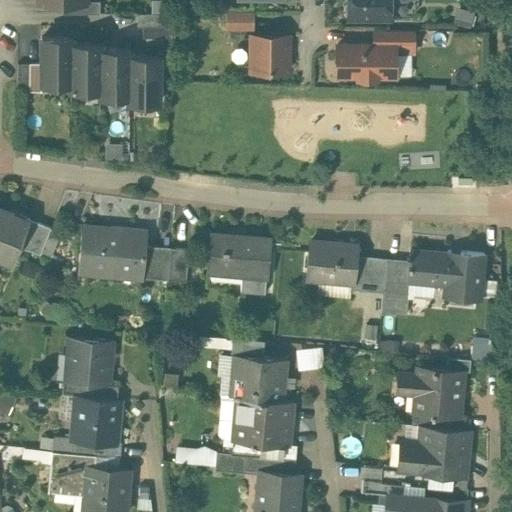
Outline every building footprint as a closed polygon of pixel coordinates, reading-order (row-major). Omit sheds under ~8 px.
[(85,0),(85,1),(64,1),(63,13),(99,13),(99,0),(85,0)] [(347,0),(343,4),(343,11),(348,16),(389,17),(388,0),(347,0)] [(252,10),(227,10),(227,28),(252,28),(252,10)] [(165,13),(137,13),(137,25),(142,26),(165,25),(165,13)] [(165,25),(142,26),(142,38),(170,37),(170,26),(165,25)] [(412,29),(375,29),(375,43),(394,44),(394,50),(412,50),(412,29)] [(287,34),(251,34),(251,70),(287,70),(287,34)] [(72,37),(41,37),(41,63),(41,82),(70,83),(71,83),(71,43),(72,43),(72,37)] [(72,43),(71,43),(71,83),(70,83),(70,89),(99,89),(100,89),(100,49),(101,49),(101,43),(72,43)] [(375,43),(337,43),(337,73),(357,74),(357,76),(376,76),(376,74),(394,74),(394,50),(394,44),(375,43)] [(101,49),(100,49),(100,89),(99,89),(99,95),(128,95),(129,95),(129,55),(130,55),(130,49),(101,49)] [(130,55),(129,55),(129,95),(128,95),(128,101),(159,101),(159,55),(130,55)] [(29,62),(17,62),(17,90),(29,90),(29,63),(29,62)] [(41,63),(29,63),(29,90),(41,90),(41,82),(41,63)] [(14,214),(0,208),(0,255),(11,260),(17,245),(27,220),(26,219),(25,221),(13,216),(14,214)] [(27,220),(17,245),(29,249),(40,223),(27,217),(26,219),(27,220)] [(40,223),(29,249),(40,254),(51,227),(40,223)] [(110,226),(110,234),(83,231),(84,224),(82,224),(78,272),(80,272),(80,264),(140,269),(142,269),(144,249),(146,230),(110,226)] [(236,235),(211,233),(208,268),(242,271),(240,290),(242,290),(242,288),(262,290),(262,292),(264,292),(269,240),(236,237),(236,235)] [(337,242),(310,240),(307,278),(324,280),(325,277),(351,280),(351,282),(352,282),(354,259),(356,244),(337,242)] [(169,251),(144,249),(142,269),(140,269),(140,277),(168,279),(171,247),(170,247),(169,251)] [(189,249),(171,247),(168,279),(186,281),(189,249)] [(448,252),(410,249),(408,263),(407,273),(410,273),(409,279),(433,282),(445,283),(444,295),(479,298),(483,252),(448,249),(448,252)] [(370,260),(354,259),(352,282),(351,282),(350,289),(367,290),(370,260)] [(385,261),(370,260),(367,290),(383,291),(385,261)] [(408,263),(385,261),(383,291),(397,293),(408,294),(408,291),(409,279),(410,273),(407,273),(408,263)] [(433,282),(409,279),(408,291),(430,293),(432,291),(433,282)] [(326,282),(326,291),(347,291),(348,283),(326,282)] [(397,293),(383,291),(381,313),(395,314),(397,293)] [(114,339),(67,334),(65,354),(70,354),(68,379),(63,378),(62,379),(110,384),(110,383),(114,339)] [(486,356),(486,335),(473,335),(473,356),(486,356)] [(264,340),(233,337),(232,353),(260,355),(262,341),(264,341),(264,340)] [(260,355),(232,353),(228,394),(236,395),(284,399),(284,397),(283,397),(285,377),(286,377),(288,358),(260,355)] [(470,358),(446,356),(445,368),(463,370),(469,371),(470,358)] [(445,368),(417,365),(416,372),(398,370),(396,392),(414,394),(412,424),(422,424),(464,428),(465,414),(459,414),(459,413),(456,413),(459,388),(462,389),(463,370),(445,368)] [(110,383),(110,384),(62,379),(61,392),(80,394),(117,397),(118,384),(110,383)] [(117,397),(80,394),(78,419),(74,418),(72,437),(87,439),(115,441),(115,440),(119,397),(117,397)] [(284,399),(236,395),(234,420),(240,421),(239,438),(233,437),(232,439),(271,443),(285,444),(285,442),(288,418),(291,418),(292,400),(284,399)] [(464,428),(422,424),(420,442),(420,443),(425,443),(422,469),(417,469),(417,470),(463,474),(463,473),(465,448),(462,448),(464,428)] [(115,441),(87,439),(86,452),(95,453),(120,455),(121,440),(115,440),(115,441)] [(271,443),(232,439),(231,452),(245,453),(270,455),(271,443)] [(420,442),(400,440),(399,442),(402,442),(400,466),(397,465),(397,467),(397,468),(405,469),(417,470),(417,469),(422,469),(425,443),(420,443),(420,442)] [(285,444),(271,443),(270,455),(295,457),(296,443),(285,442),(285,444)] [(86,452),(51,449),(50,462),(57,463),(94,466),(94,465),(95,453),(86,452)] [(245,453),(231,452),(216,450),(214,465),(244,467),(245,453)] [(270,455),(245,453),(244,467),(259,469),(259,468),(294,471),(295,457),(270,455)] [(125,511),(129,469),(94,465),(94,466),(57,463),(55,486),(85,489),(85,493),(91,494),(89,511),(100,511),(125,511)] [(397,467),(381,465),(380,479),(403,481),(405,469),(397,468),(397,467)] [(294,471),(259,468),(259,469),(255,511),(296,511),(300,472),(294,471)] [(463,474),(417,470),(405,469),(403,481),(404,481),(466,487),(467,473),(463,473),(463,474)] [(380,479),(362,477),(360,489),(360,490),(386,493),(386,491),(404,493),(404,481),(403,481),(380,479)] [(466,487),(404,481),(404,493),(424,495),(466,499),(467,487),(466,487)] [(404,493),(386,491),(386,493),(384,511),(422,511),(424,495),(404,493)] [(465,511),(466,499),(424,495),(422,511),(465,511)]
